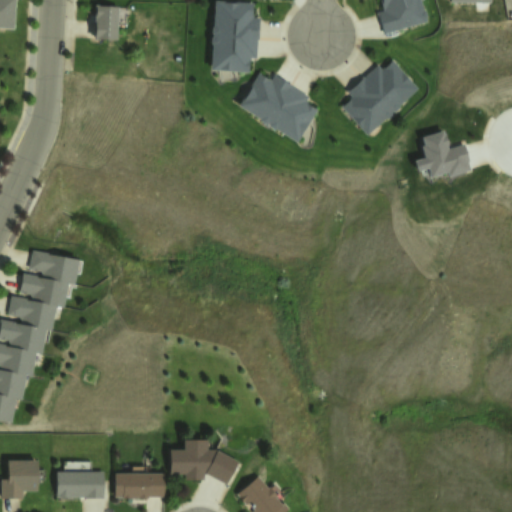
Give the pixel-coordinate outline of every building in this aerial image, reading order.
[(0,0),(12,0),(11,27),(0,26),(0,0)] [(231,0),(211,0),(207,67),(246,70),(247,56),(252,56),(253,38),(256,38),(257,17),(250,16),(251,1),(231,0)] [(420,0),(379,0),(382,9),(376,11),(381,32),(426,20),(420,0)] [(116,5),(93,4),(92,38),(114,39),(116,5)] [(389,59),(414,87),(364,132),(340,105),(350,96),(346,90),(375,63),(379,68),(389,59)] [(256,71),(235,105),(294,141),(314,108),(302,101),(306,95),(272,74),(269,79),(256,71)] [(444,132),(421,139),(425,149),(420,150),(423,160),(416,162),(421,177),(430,173),(433,181),(448,176),(450,180),(468,175),(465,164),(469,162),(463,143),(449,148),(444,132)] [(29,248),(48,251),(48,253),(77,258),(72,283),(65,282),(61,306),(53,305),(49,329),(42,328),(38,352),(32,351),(28,374),(22,373),(18,397),(12,396),(8,420),(0,418),(0,343),(6,344),(7,340),(0,338),(0,318),(17,322),(17,319),(4,317),(8,294),(28,298),(28,295),(15,293),(19,271),(39,275),(40,271),(25,269),(29,248)] [(172,453),(172,475),(185,475),(185,482),(202,482),(202,475),(207,475),(225,486),(238,466),(217,453),(172,453)] [(8,463),(39,462),(39,493),(22,493),(22,501),(2,501),(2,483),(8,483),(8,463)] [(56,473),(56,497),(102,497),(102,473),(56,473)] [(115,476),(115,498),(148,498),(148,496),(160,496),(160,476),(115,476)] [(258,477),(238,494),(252,511),(289,511),(283,504),(287,501),(275,487),(270,492),(258,477)]
